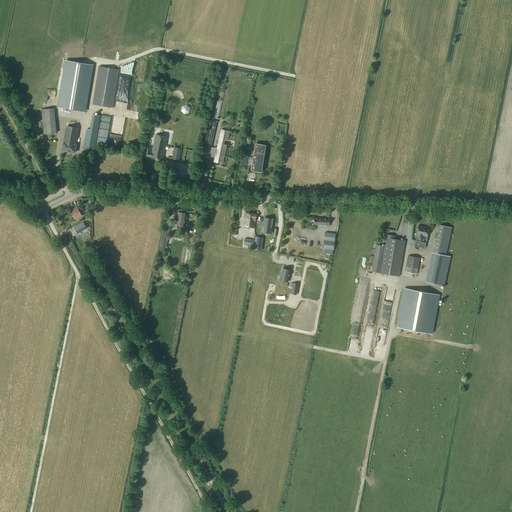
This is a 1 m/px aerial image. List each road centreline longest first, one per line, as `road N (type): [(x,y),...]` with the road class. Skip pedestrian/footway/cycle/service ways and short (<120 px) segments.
road 1 (unclassified): [(511,210),(98,192),(43,209)]
road 2 (track): [(354,511),(412,206)]
road 3 (track): [(209,511),(77,273)]
road 4 (track): [(30,511),(77,273)]
road 5 (track): [(97,60),(119,63),(162,49),(296,76)]
